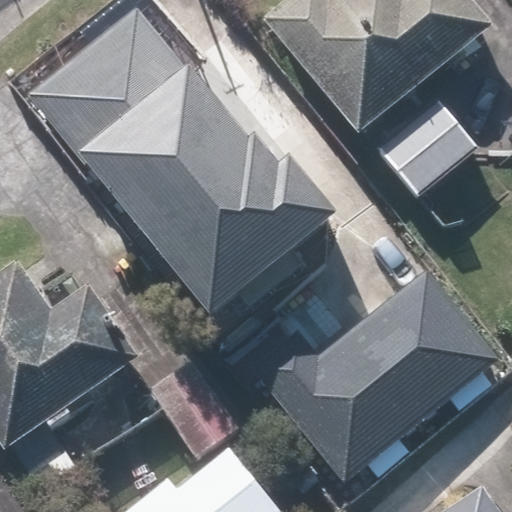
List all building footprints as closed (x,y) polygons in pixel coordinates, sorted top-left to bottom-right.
[(495,32),(468,0),(335,0),(326,8),(319,0),(303,0),(274,25),(368,138),(495,32)] [(482,151),(443,109),(388,160),(427,202),(482,151)] [(203,181),(153,117),(91,166),(210,318),(339,217),(270,129),(203,181)] [(0,442),(8,454),(143,362),(92,288),(56,312),(23,265),(0,280),(0,442)] [(497,360),(426,279),(326,367),(301,339),(251,383),(347,492),(369,472),(380,485),(414,455),(403,443),(451,400),(464,415),(493,389),(480,374),(497,360)] [(195,364),(152,392),(201,464),(243,436),(195,364)] [(278,511),(231,453),(202,476),(194,465),(135,511),(278,511)] [(502,511),(491,495),(465,511),(502,511)]
